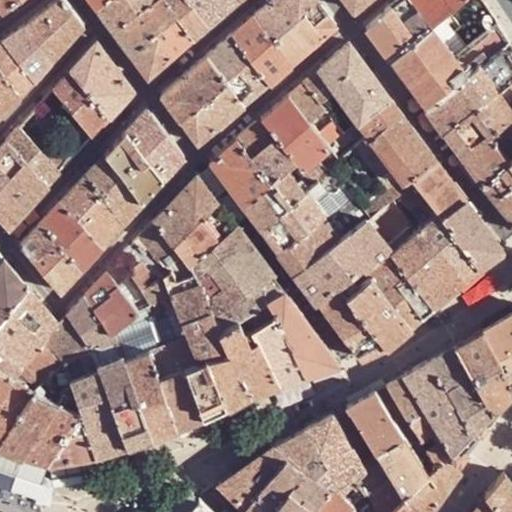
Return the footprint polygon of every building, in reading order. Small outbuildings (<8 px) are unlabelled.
[(0,0),(0,4),(5,10),(17,0),(0,0)] [(68,0),(54,0),(25,23),(53,56),(69,39),(85,21),(68,0)] [(113,28),(149,0),(102,0),(96,5),(105,16),(113,28)] [(130,50),(178,14),(167,0),(149,0),(113,28),(122,39),(130,50)] [(194,36),(209,23),(192,0),(167,0),(178,14),(194,36)] [(192,0),(209,23),(235,0),(192,0)] [(268,0),(254,12),(272,35),(314,0),(268,0)] [(320,0),(314,0),(272,35),(293,62),(316,43),(338,23),(320,0)] [(347,0),(354,9),(365,0),(347,0)] [(432,25),(413,0),(396,0),(392,4),(415,38),(432,25)] [(444,16),(455,7),(449,0),(413,0),(432,25),(433,24),(433,25),(444,16)] [(415,38),(392,4),(379,15),(367,27),(391,58),(415,38)] [(243,22),(232,31),(270,81),(293,62),(272,35),(254,12),(243,22)] [(149,75),(194,36),(178,14),(130,50),(149,75)] [(457,56),(433,25),(433,24),(432,25),(415,38),(391,58),(427,107),(461,80),(504,45),(511,40),(505,31),(499,22),(457,56)] [(25,23),(4,37),(35,76),(44,66),(53,56),(25,23)] [(232,31),(207,53),(227,78),(246,102),(258,92),(270,81),(232,31)] [(4,37),(0,39),(0,65),(21,91),(28,83),(35,76),(4,37)] [(71,68),(110,115),(135,88),(116,64),(97,39),(71,68)] [(336,88),(359,119),(391,94),(350,41),(335,54),(320,67),(336,88)] [(511,77),(511,56),(504,45),(461,80),(478,104),(499,88),(511,77)] [(162,92),(181,118),(203,99),(227,78),(207,53),(184,72),(162,92)] [(0,65),(0,113),(9,104),(21,91),(0,65)] [(336,88),(320,67),(311,74),(303,81),(320,102),(321,101),(336,88)] [(101,124),(110,115),(71,68),(53,87),(92,134),(101,124)] [(478,104),(445,131),(463,156),(489,135),(511,117),(511,105),(508,100),(511,97),(511,77),(499,88),(478,104)] [(203,99),(221,123),(233,113),(246,102),(227,78),(203,99)] [(461,80),(427,107),(436,119),(445,131),(478,104),(461,80)] [(310,119),(326,107),(321,101),(320,102),(303,81),(296,87),(289,93),(309,119),(310,119)] [(319,177),(332,166),(341,158),(326,140),(320,131),(310,119),(309,119),(289,93),(276,104),(263,116),(296,159),(304,169),(313,181),(319,177)] [(359,119),(371,134),(380,148),(395,136),(397,138),(413,125),(402,109),(391,94),(359,119)] [(199,142),(221,123),(203,99),(181,118),(199,142)] [(148,105),(126,129),(164,177),(186,154),(167,130),(148,105)] [(310,119),(320,131),(334,119),(326,107),(310,119)] [(296,159),(263,116),(250,126),(238,137),(270,181),(290,165),(296,159)] [(334,119),(320,131),(326,140),(340,128),(334,119)] [(60,168),(19,124),(7,137),(49,180),(55,174),(60,168)] [(403,177),(405,181),(413,176),(438,158),(426,141),(413,125),(397,138),(395,136),(380,148),(403,177)] [(126,129),(106,150),(145,198),(154,187),(164,177),(126,129)] [(510,162),(489,135),(463,156),(474,170),(484,183),(510,162)] [(28,203),(49,180),(7,137),(0,144),(0,216),(7,225),(28,203)] [(270,181),(238,137),(224,148),(211,159),(244,203),(270,181)] [(106,150),(87,171),(125,219),(145,198),(106,150)] [(440,211),(442,214),(467,196),(453,177),(438,158),(413,176),(405,181),(408,185),(399,192),(411,207),(427,194),(436,206),(440,211)] [(315,183),(313,181),(304,169),(296,159),(290,165),(308,189),(311,187),(315,183)] [(511,165),(510,162),(484,183),(486,187),(511,217),(511,165)] [(308,189),(290,165),(270,181),(244,203),(254,215),(263,228),(308,189)] [(87,171),(63,197),(103,243),(114,231),(125,219),(87,171)] [(197,171),(154,218),(183,256),(191,265),(220,238),(237,224),(217,198),(197,171)] [(271,238),(279,248),(321,216),(328,211),(316,195),(326,186),(319,177),(313,181),(315,183),(311,187),(308,189),(263,228),(271,238)] [(393,197),(399,192),(408,185),(405,181),(403,177),(364,207),(369,215),(373,212),(384,204),(393,197)] [(345,199),(362,221),(369,215),(364,207),(352,193),(345,199)] [(442,214),(480,266),(505,247),(486,222),(467,196),(442,214)] [(63,197),(42,219),(82,265),(93,254),(103,243),(63,197)] [(390,211),(399,205),(393,197),(384,204),(390,211)] [(321,216),(338,239),(362,221),(345,199),(328,211),(321,216)] [(390,211),(405,231),(414,224),(399,205),(390,211)] [(464,279),(480,266),(442,214),(440,211),(436,206),(419,218),(424,224),(464,279)] [(379,255),(391,246),(390,244),(373,223),(378,219),(373,212),(369,215),(362,221),(338,239),(297,272),(308,286),(319,301),(341,284),(366,265),(379,255)] [(288,260),(297,272),(338,239),(321,216),(279,248),(288,260)] [(183,256),(154,218),(139,235),(133,241),(143,254),(149,249),(158,260),(161,258),(167,266),(168,265),(171,267),(155,279),(152,275),(153,274),(143,259),(142,260),(130,244),(119,256),(143,290),(151,304),(171,295),(187,333),(188,333),(199,358),(206,355),(228,405),(241,399),(254,392),(230,350),(223,332),(202,281),(201,282),(194,271),(191,265),(183,256)] [(82,265),(42,219),(21,242),(60,289),(71,277),(82,265)] [(261,256),(237,224),(220,238),(244,269),(261,256)] [(424,313),(464,279),(424,224),(394,248),(391,246),(379,255),(424,313)] [(244,269),(220,238),(191,265),(194,271),(201,282),(202,281),(223,332),(245,317),(236,301),(275,276),(268,266),(261,256),(244,269)] [(418,318),(424,313),(379,255),(366,265),(372,273),(413,322),(418,318)] [(108,268),(141,309),(151,304),(143,290),(119,256),(108,268)] [(0,318),(7,310),(29,286),(5,257),(0,263),(0,318)] [(400,333),(413,322),(372,273),(366,265),(341,284),(348,293),(387,345),(400,333)] [(115,329),(141,309),(108,268),(97,280),(86,292),(93,304),(113,330),(115,329)] [(281,282),(275,276),(236,301),(245,317),(269,301),(286,289),(281,282)] [(348,293),(341,284),(319,301),(340,329),(360,356),(387,345),(348,293)] [(40,381),(65,360),(45,339),(47,338),(49,338),(50,337),(52,336),(53,335),(54,334),(56,331),(57,329),(58,327),(58,326),(59,323),(59,322),(29,286),(7,310),(0,318),(0,397),(15,375),(34,388),(40,381)] [(294,301),(286,289),(269,301),(281,323),(303,313),(294,301)] [(93,347),(119,337),(115,329),(113,330),(93,304),(86,292),(77,302),(67,313),(92,348),(93,347)] [(184,365),(199,358),(188,333),(187,333),(171,295),(151,304),(141,309),(115,329),(119,337),(126,356),(124,356),(153,436),(165,431),(177,426),(159,374),(184,365)] [(269,301),(245,317),(278,384),(293,379),(308,374),(281,323),(269,301)] [(511,310),(503,316),(483,327),(511,378),(511,310)] [(92,348),(67,313),(59,322),(59,323),(58,326),(58,327),(57,329),(56,331),(54,334),(53,335),(52,336),(50,337),(49,338),(47,338),(45,339),(65,360),(92,348)] [(341,363),(303,313),(281,323),(308,374),(324,368),(341,363)] [(278,384),(245,317),(223,332),(230,350),(254,392),(266,388),(278,384)] [(469,335),(455,343),(492,408),(511,387),(511,378),(483,327),(469,335)] [(100,365),(124,356),(126,356),(119,337),(93,347),(99,363),(100,365)] [(442,350),(429,357),(473,428),(481,419),(492,408),(455,343),(442,350)] [(99,363),(93,347),(92,348),(65,360),(70,374),(70,375),(79,399),(96,454),(129,444),(100,365),(99,363)] [(206,355),(199,358),(184,365),(205,416),(216,411),(228,405),(206,355)] [(141,440),(153,436),(124,356),(100,365),(129,444),(141,440)] [(416,365),(402,372),(451,451),(461,466),(468,456),(456,446),(473,428),(429,357),(416,365)] [(70,374),(65,360),(40,381),(34,388),(31,391),(0,440),(0,444),(23,455),(59,399),(64,388),(70,374)] [(191,421),(205,416),(184,365),(159,374),(177,426),(191,421)] [(431,472),(406,496),(417,511),(428,511),(461,466),(451,451),(402,372),(385,382),(421,437),(412,444),(431,472)] [(75,421),(48,462),(96,454),(79,399),(70,375),(70,374),(64,388),(75,421)] [(0,440),(31,391),(34,388),(15,375),(0,397),(0,440)] [(379,453),(404,495),(406,496),(431,472),(412,444),(421,437),(385,382),(366,392),(347,403),(379,453)] [(23,455),(48,462),(75,421),(64,388),(59,399),(23,455)] [(329,459),(315,474),(330,485),(339,493),(351,482),(356,478),(359,474),(361,472),(362,471),(363,469),(364,467),(364,465),(364,463),(347,430),(333,410),(319,417),(305,425),(329,459)] [(481,419),(473,428),(482,436),(488,428),(481,419)] [(289,434),(274,443),(285,452),(305,466),(315,474),(329,459),(305,425),(289,434)] [(285,452),(274,443),(246,462),(218,481),(243,506),(285,452)] [(274,511),(305,466),(285,452),(243,506),(250,511),(274,511)] [(362,486),(368,494),(372,501),(376,506),(380,511),(387,511),(404,495),(379,453),(369,460),(372,465),(372,467),(373,469),(373,471),(373,472),(373,473),(372,474),(372,475),(372,476),(371,477),(371,478),(370,480),(369,481),(368,483),(366,485),(363,486),(362,486)] [(356,478),(362,486),(363,486),(366,485),(368,483),(369,481),(370,480),(371,478),(371,477),(372,476),(372,475),(372,474),(373,473),(373,472),(373,471),(373,469),(372,467),(372,465),(369,460),(364,463),(364,465),(364,467),(363,469),(362,471),(361,472),(359,474),(356,478)] [(315,474),(305,466),(274,511),(308,511),(330,485),(315,474)] [(511,511),(511,481),(505,472),(485,493),(499,511),(511,511)] [(356,478),(351,482),(363,498),(364,497),(368,494),(362,486),(356,478)] [(339,493),(330,485),(308,511),(349,511),(350,511),(353,506),(339,493)] [(185,487),(158,511),(215,511),(199,497),(197,498),(185,487)] [(499,511),(485,493),(470,511),(499,511)] [(368,494),(364,497),(368,504),(372,501),(368,494)] [(404,495),(387,511),(417,511),(406,496),(404,495)]
